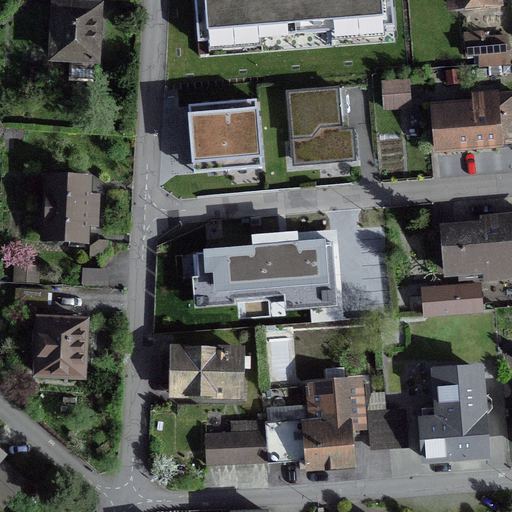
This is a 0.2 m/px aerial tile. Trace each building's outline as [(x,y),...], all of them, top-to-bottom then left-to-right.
[(194,0),(198,43),(394,29),(392,0),(194,0)] [(498,0),(450,0),(451,8),(493,5),(492,4),(499,4),(498,0)] [(62,9),(55,8),(53,58),(70,59),(69,79),(92,80),(93,60),(96,10),(74,9),(75,2),(62,2),(62,9)] [(482,34),(463,36),(465,56),(478,55),(479,67),(507,65),(505,38),(483,40),(482,34)] [(407,95),(406,83),(382,85),(384,109),(401,108),(400,96),(407,95)] [(297,140),(300,166),(353,162),(351,131),(340,132),(336,90),(286,94),(290,141),(297,140)] [(439,115),(434,115),(437,151),(496,146),(496,145),(511,143),(511,95),(472,98),(473,107),(439,110),(439,115)] [(263,167),(257,101),(189,107),(195,174),(263,167)] [(45,180),(44,210),(42,240),(84,242),(85,227),(90,227),(94,227),(95,212),(96,197),(91,197),(86,197),(87,182),(45,180)] [(480,229),(443,232),(446,273),(461,272),(462,280),(486,278),(511,276),(511,220),(480,223),(480,229)] [(297,244),(226,250),(229,291),(245,290),(245,284),(263,282),(264,289),(300,285),(297,244)] [(81,270),(80,286),(107,288),(108,271),(81,270)] [(38,286),(38,275),(6,273),(6,285),(38,286)] [(322,288),(323,299),(253,304),(255,328),(343,322),(341,286),(322,288)] [(477,289),(422,293),(424,316),(479,312),(477,289)] [(14,307),(45,309),(46,292),(14,291),(14,307)] [(83,324),(39,322),(36,375),(80,377),(83,324)] [(239,396),(239,354),(172,352),(171,395),(239,396)] [(422,419),(425,460),(492,455),(485,366),(432,370),(436,418),(422,419)] [(265,464),(306,461),(307,470),(350,466),(347,430),(353,429),(357,429),(355,383),(312,386),(315,421),(263,425),(264,434),(265,464)] [(402,412),(384,414),(368,415),(370,450),(381,449),(387,449),(399,448),(405,447),(402,412)] [(205,436),(206,466),(237,465),(265,464),(264,434),(205,436)] [(0,459),(2,456),(0,454),(0,502),(2,504),(10,495),(22,505),(40,484),(29,474),(21,482),(3,466),(0,469),(0,459)]
